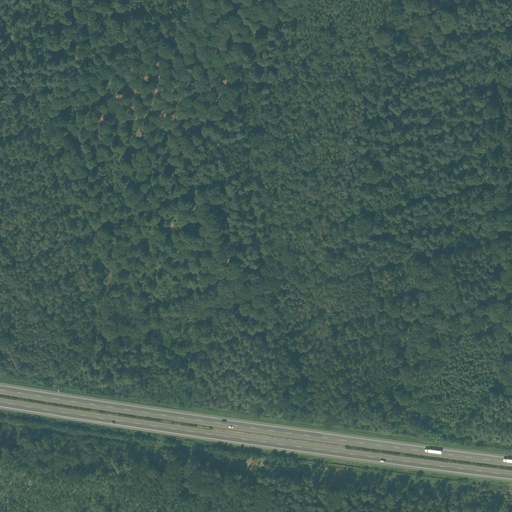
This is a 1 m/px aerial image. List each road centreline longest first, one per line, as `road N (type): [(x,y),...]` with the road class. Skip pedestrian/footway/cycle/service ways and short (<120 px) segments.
road 1 (motorway): [(0,400),(511,475)]
road 2 (motorway): [(511,461),(0,388)]
